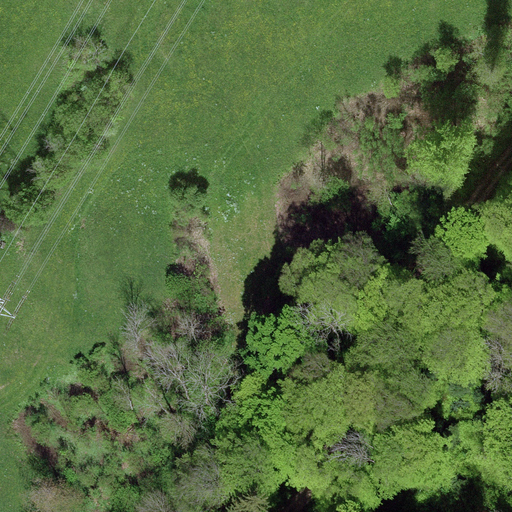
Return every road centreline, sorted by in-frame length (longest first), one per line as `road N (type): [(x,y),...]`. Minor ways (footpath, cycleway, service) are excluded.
road 1 (track): [(290,511),(375,346),(511,155)]
road 2 (track): [(236,268),(237,390),(229,465),(212,511)]
